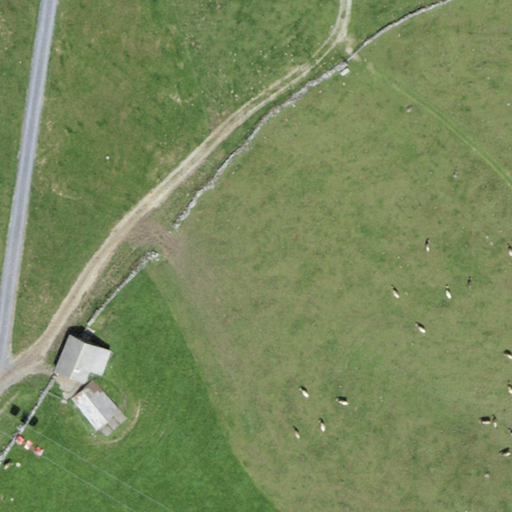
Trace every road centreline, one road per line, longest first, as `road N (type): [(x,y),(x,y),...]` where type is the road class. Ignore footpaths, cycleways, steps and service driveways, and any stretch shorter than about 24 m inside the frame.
road 1 (track): [(0,394),(46,349),(106,252),(339,37)]
road 2 (track): [(511,177),(339,37)]
